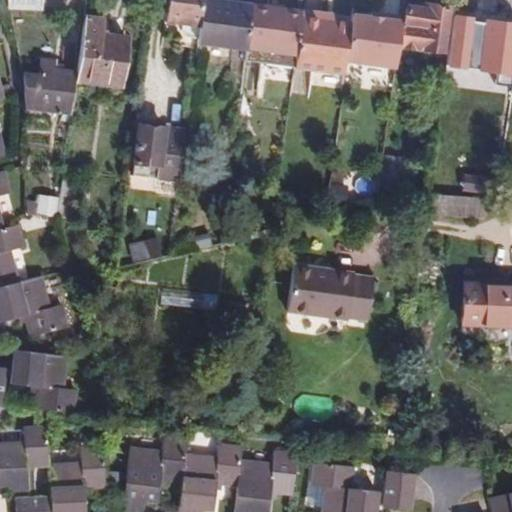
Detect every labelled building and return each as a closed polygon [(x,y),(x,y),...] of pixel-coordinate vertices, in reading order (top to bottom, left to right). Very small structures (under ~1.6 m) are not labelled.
[(34,13),(35,1),(26,0),(5,0),(5,9),(34,13)] [(196,45),(202,6),(202,0),(166,0),(162,41),(196,45)] [(251,13),(251,12),(202,6),(196,45),(196,47),(246,54),(251,13)] [(404,28),(400,28),(397,49),(440,55),(446,13),(423,9),(422,14),(406,13),(404,28)] [(301,19),(251,13),(246,54),(295,60),(301,19)] [(490,59),(495,18),(456,15),(451,54),(490,59)] [(322,20),(301,17),(301,19),(295,60),(293,74),(343,80),(344,67),(350,28),(334,26),(321,24),(322,20)] [(369,23),(351,20),(350,28),(344,67),(394,73),(397,49),(400,28),(401,23),(384,21),(383,25),(369,23)] [(101,25),(82,23),(74,79),(73,87),(118,92),(125,45),(99,42),(101,25)] [(73,87),(74,79),(56,77),(57,65),(42,64),(40,81),(28,72),(19,71),(22,81),(23,118),(67,124),(73,87)] [(132,171),(130,171),(124,211),(134,211),(140,171),(172,175),(177,137),(137,132),(132,171)] [(344,191),(347,171),(330,168),(327,189),(344,191)] [(0,195),(7,193),(1,171),(0,171),(0,314),(4,313),(8,323),(28,316),(36,335),(71,322),(64,302),(53,305),(42,276),(29,281),(19,250),(30,246),(22,223),(6,228),(0,207),(0,195)] [(61,172),(56,207),(72,209),(77,174),(61,172)] [(480,186),(482,174),(466,178),(465,189),(480,186)] [(36,195),(34,214),(54,216),(55,196),(36,195)] [(220,249),(242,244),(242,230),(222,234),(220,249)] [(127,244),(131,261),(159,255),(155,238),(127,244)] [(201,250),(200,243),(188,246),(189,253),(201,250)] [(313,278),(291,275),(284,321),(345,329),(345,328),(365,330),(371,288),(351,286),(351,284),(328,281),(328,286),(313,283),(313,278)] [(511,289),(457,280),(451,320),(511,330),(511,289)] [(215,303),(160,295),(157,314),(212,321),(215,303)] [(62,363),(0,357),(0,374),(11,376),(9,391),(33,393),(31,415),(70,417),(73,396),(60,393),(62,363)] [(21,450),(0,453),(0,501),(27,498),(24,473),(45,471),(43,435),(20,438),(21,450)] [(280,498),(284,459),(261,458),(259,470),(228,466),(228,454),(207,451),(206,464),(173,460),(175,448),(152,445),(150,457),(120,455),(113,511),(132,511),(134,506),(146,506),(147,484),(171,486),(167,511),(192,511),(201,510),(203,490),(224,492),(222,511),(255,511),(257,495),(280,498)] [(78,468),(45,471),(47,503),(14,507),(13,511),(80,511),(79,496),(104,493),(101,455),(76,457),(78,468)] [(351,472),(313,467),(311,490),(320,492),(318,511),(374,511),(375,498),(349,495),(351,472)] [(408,511),(411,480),(385,477),(381,511),(408,511)] [(511,511),(511,501),(493,506),(493,511),(511,511)]
